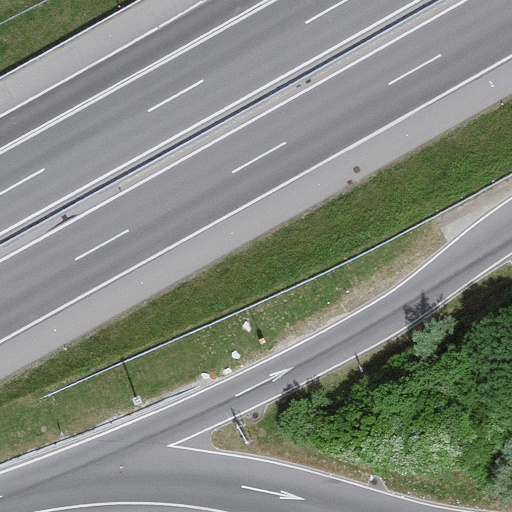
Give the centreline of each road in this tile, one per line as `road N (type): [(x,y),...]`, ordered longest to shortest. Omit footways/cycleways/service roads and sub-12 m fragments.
road 1 (motorway): [(0,302),(511,16)]
road 2 (motorway): [(341,0),(0,191)]
road 3 (motorway): [(254,0),(0,178)]
